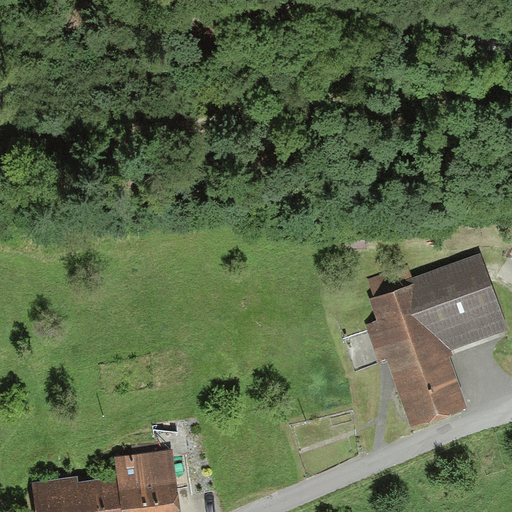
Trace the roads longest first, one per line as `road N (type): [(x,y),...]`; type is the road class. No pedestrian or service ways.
road 1 (track): [(0,130),(88,137),(309,100),(511,95)]
road 2 (residential): [(258,511),(466,422),(511,411)]
road 3 (track): [(315,0),(511,50)]
